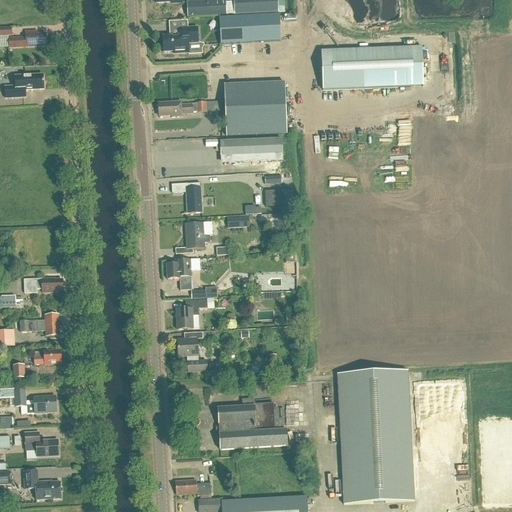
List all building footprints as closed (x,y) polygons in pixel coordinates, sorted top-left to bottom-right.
[(276,0),(244,0),(232,1),(233,17),(277,15),(276,0)] [(187,19),(226,17),(225,2),(186,4),(187,19)] [(219,19),(220,46),(270,43),(280,43),(279,16),(269,16),(219,19)] [(0,29),(0,37),(12,37),(12,29),(0,29)] [(162,41),(160,45),(160,47),(163,50),(163,54),(175,53),(176,56),(189,55),(189,56),(202,55),(201,50),(203,47),(203,46),(198,44),(197,29),(182,30),(183,36),(162,38),(162,41)] [(26,39),(9,40),(9,49),(46,47),(46,35),(37,35),(37,33),(25,33),(26,39)] [(321,52),(322,92),(423,88),(422,49),(321,52)] [(25,92),(44,91),(43,76),(24,77),(14,78),(15,88),(5,88),(6,100),(25,99),(25,92)] [(285,84),(224,86),(226,139),(287,137),(285,84)] [(197,114),(207,114),(206,103),(196,104),(196,105),(181,106),(181,103),(158,105),(159,118),(171,117),(171,119),(181,118),(181,115),(193,115),(193,114),(196,113),(197,114)] [(281,140),(220,143),(221,159),(223,158),(223,164),(282,162),(281,140)] [(264,178),(265,187),(282,185),(281,177),(264,178)] [(194,185),(171,186),(172,195),(186,194),(187,215),(202,214),(200,188),(195,189),(194,185)] [(284,192),(265,193),(266,208),(284,208),(284,192)] [(270,227),(292,226),(291,216),(269,217),(270,227)] [(228,230),(249,229),(248,219),(227,220),(228,230)] [(212,237),(211,224),(185,225),(186,249),(175,250),(175,256),(193,255),(193,251),(205,250),(204,244),(209,244),(209,237),(212,237)] [(216,249),(216,257),(229,257),(229,249),(216,249)] [(180,292),(191,292),(190,272),(199,272),(199,261),(190,261),(178,262),(178,265),(166,266),(167,281),(179,280),(180,292)] [(54,280),(24,281),(25,295),(37,295),(37,291),(42,291),(42,294),(54,294),(54,292),(63,291),(62,282),(54,282),(54,280)] [(260,287),(253,287),(253,295),(261,295),(260,287)] [(206,300),(217,300),(217,289),(205,289),(205,292),(191,292),(191,301),(206,300)] [(15,298),(0,299),(1,310),(16,309),(15,298)] [(185,302),(186,310),(176,311),(177,331),(193,330),(192,317),(199,317),(198,310),(207,310),(207,301),(185,302)] [(37,322),(20,323),(21,334),(38,333),(46,332),(46,338),(59,337),(58,316),(45,317),(45,322),(37,322)] [(14,331),(0,331),(0,348),(15,347),(14,331)] [(187,363),(188,374),(207,373),(206,362),(198,363),(198,357),(197,340),(177,342),(178,358),(188,358),(188,363),(187,363)] [(44,353),(34,353),(34,358),(34,366),(44,366),(45,367),(52,366),(52,365),(61,365),(60,352),(44,353)] [(12,367),(13,380),(24,380),(24,366),(12,367)] [(337,376),(344,506),(414,503),(408,372),(337,376)] [(14,390),(0,391),(0,400),(15,400),(14,392),(14,390)] [(15,400),(15,408),(26,408),(25,391),(14,392),(15,400)] [(55,398),(33,399),(34,407),(27,407),(27,415),(34,415),(56,414),(55,398)] [(242,408),(217,410),(220,451),(287,447),(286,431),(281,432),(281,428),(285,428),(284,420),(279,420),(278,410),(274,411),(273,405),(255,406),(254,400),(242,401),(242,408)] [(12,419),(0,419),(0,431),(13,431),(12,419)] [(59,457),(58,441),(39,443),(39,434),(25,435),(25,445),(36,445),(37,459),(59,457)] [(0,450),(10,450),(9,438),(0,438),(0,450)] [(37,472),(23,473),(24,491),(35,490),(36,502),(61,500),(60,483),(46,484),(45,483),(38,483),(37,472)] [(0,485),(10,486),(9,474),(0,473),(0,485)] [(196,495),(197,498),(211,497),(210,485),(196,486),(196,482),(175,483),(176,497),(196,495)] [(307,511),(307,498),(221,503),(221,501),(198,502),(198,511),(307,511)]
